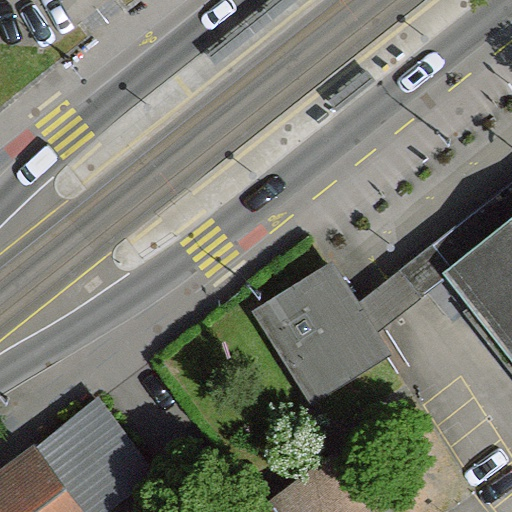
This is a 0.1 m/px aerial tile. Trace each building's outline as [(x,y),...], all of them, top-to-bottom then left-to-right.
[(456,273),(511,228),(511,180),(404,268),(384,284),(357,306),(375,334),(403,314),(424,297),(456,273)] [(511,228),(456,273),(511,343),(511,228)] [(357,306),(333,267),(265,311),(317,396),(385,351),(375,334),(357,306)] [(105,388),(44,428),(99,510),(160,470),(105,388)] [(83,511),(36,448),(0,475),(0,511),(83,511)] [(275,506),(278,511),(381,511),(340,456),(275,506)]
